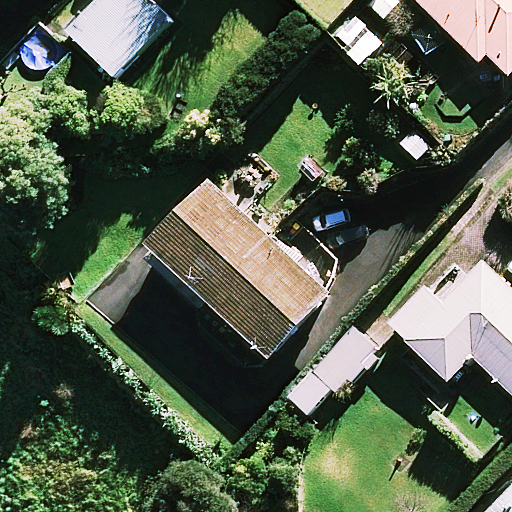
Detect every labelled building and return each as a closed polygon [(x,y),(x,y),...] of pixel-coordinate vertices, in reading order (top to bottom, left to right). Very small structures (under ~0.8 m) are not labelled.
[(175,25),(148,0),(103,0),(69,36),(119,84),(175,25)] [(511,86),(511,0),(414,0),(486,74),(493,67),(511,86)] [(415,121),(394,142),(421,171),(442,149),(415,121)] [(336,304),(213,190),(153,255),(276,369),(336,304)] [(511,293),(481,263),(460,284),(449,274),(394,331),(452,388),(477,363),(511,397),(511,293)] [(294,403),(311,420),(337,396),(340,399),(379,362),(359,340),(294,403)] [(511,511),(511,494),(494,511),(511,511)]
